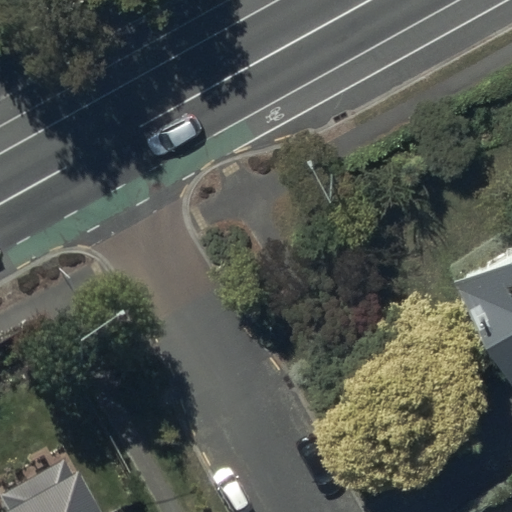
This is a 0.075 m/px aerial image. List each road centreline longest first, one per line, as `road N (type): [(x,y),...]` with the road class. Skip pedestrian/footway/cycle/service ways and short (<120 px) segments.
road 1 (residential): [(303,511),(103,148)]
road 2 (tertiary): [(371,0),(103,148)]
